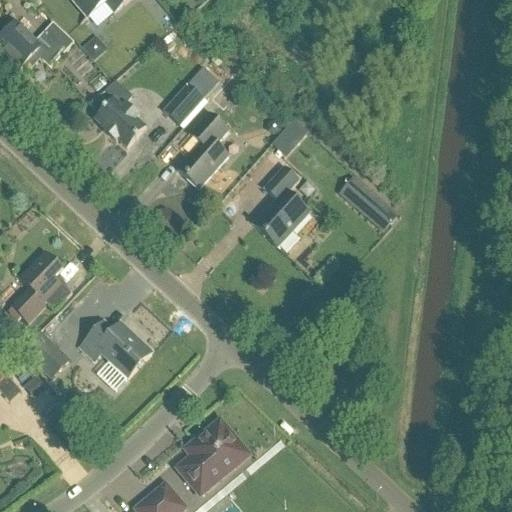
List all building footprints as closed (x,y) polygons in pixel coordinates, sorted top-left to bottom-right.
[(114,18),(135,0),(68,0),(78,12),(82,8),(91,19),(106,7),(114,18)] [(15,28),(0,44),(0,54),(5,58),(2,62),(16,75),(19,72),(21,74),(23,71),(29,77),(41,64),(50,73),(68,55),(74,47),(53,27),(46,35),(35,47),(15,28)] [(164,117),(180,131),(203,105),(187,90),(164,117)] [(116,147),(118,145),(127,154),(146,132),(137,124),(139,121),(126,109),(123,112),(114,104),(95,125),(104,133),(103,135),(116,147)] [(209,119),(190,140),(201,149),(177,175),(199,194),(228,161),(216,150),(228,136),(209,119)] [(293,125),(273,149),(286,160),(307,136),(293,125)] [(284,173),(265,194),(276,205),(253,230),(278,253),(310,218),(288,198),(299,186),(284,173)] [(354,184),(341,199),(350,207),(355,211),(361,204),(390,229),(397,221),(354,184)] [(11,312),(28,329),(47,310),(55,317),(72,299),(56,283),(63,275),(45,258),(20,284),(29,293),(11,312)] [(94,365),(101,358),(128,383),(152,359),(120,329),(113,336),(103,327),(80,352),(94,365)] [(41,338),(23,357),(52,385),(70,366),(41,338)] [(0,389),(8,382),(0,372),(0,389)] [(24,390),(34,402),(46,392),(35,380),(24,390)] [(178,474),(200,500),(224,481),(218,474),(243,453),(220,426),(194,448),(200,455),(178,474)] [(103,432),(94,439),(102,448),(110,440),(103,432)] [(139,511),(183,511),(166,490),(139,511)]
